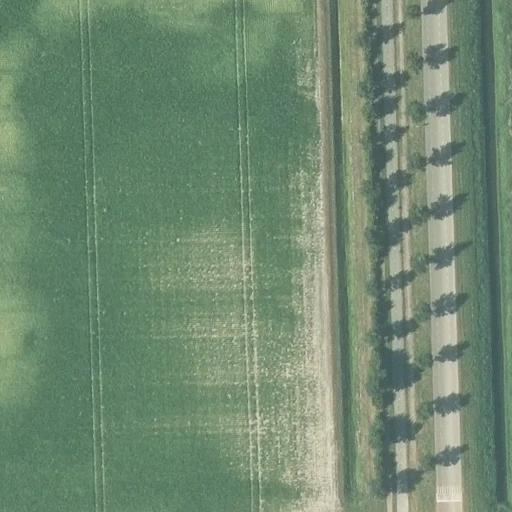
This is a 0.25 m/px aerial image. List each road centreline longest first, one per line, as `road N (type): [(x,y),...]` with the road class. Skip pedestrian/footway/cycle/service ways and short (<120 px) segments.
road 1 (unclassified): [(448,511),(431,0)]
road 2 (unknown): [(412,511),(396,0)]
